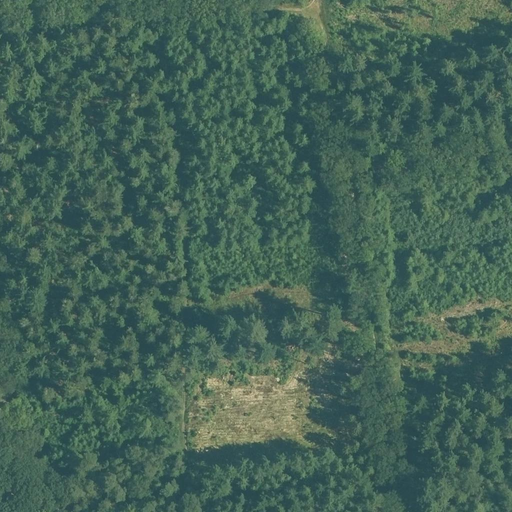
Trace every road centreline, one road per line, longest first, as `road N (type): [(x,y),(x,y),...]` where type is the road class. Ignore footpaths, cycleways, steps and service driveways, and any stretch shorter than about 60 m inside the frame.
road 1 (track): [(399,511),(348,170),(511,144)]
road 2 (track): [(141,21),(187,216),(181,381),(209,511)]
road 3 (track): [(320,4),(141,21)]
road 4 (track): [(348,170),(320,4)]
road 5 (track): [(0,36),(141,21)]
road 6 (unclassified): [(22,511),(0,375)]
